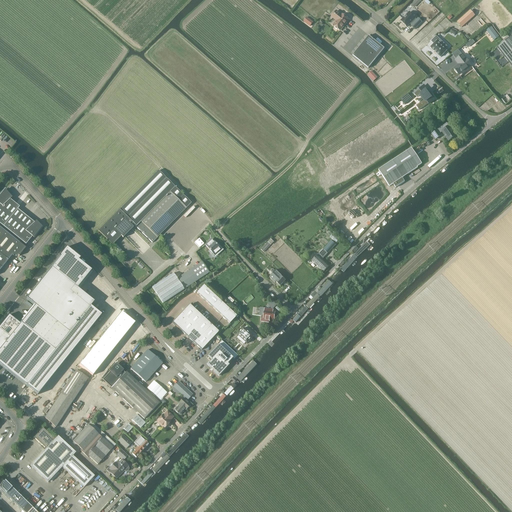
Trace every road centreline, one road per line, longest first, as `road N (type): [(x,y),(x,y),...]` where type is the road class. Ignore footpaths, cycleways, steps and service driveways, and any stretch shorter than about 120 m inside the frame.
road 1 (unclassified): [(217,388),(371,226),(493,122)]
road 2 (track): [(217,231),(287,169),(353,83)]
road 3 (unclassified): [(493,122),(356,0)]
road 4 (unclassified): [(104,511),(211,392)]
road 5 (unclassified): [(62,221),(162,340)]
road 6 (track): [(202,214),(97,112)]
